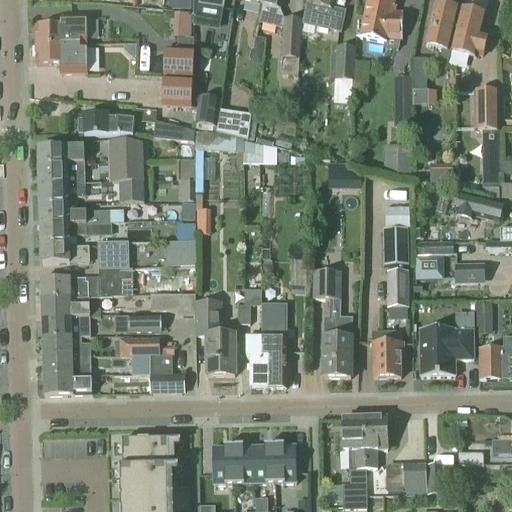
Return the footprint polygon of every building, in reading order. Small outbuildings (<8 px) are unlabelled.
[(170,0),(171,12),(191,12),(190,0),(170,0)] [(193,0),(193,29),(219,33),(224,5),(224,0),(193,0)] [(261,8),(263,0),(243,0),(243,4),(261,8)] [(263,0),(261,8),(262,8),(259,26),(283,32),(280,77),(297,78),(299,62),(302,23),(284,22),(280,13),(282,0),(263,0)] [(331,12),(333,0),(310,0),(309,7),(307,7),(302,27),(341,36),(345,15),(331,12)] [(395,10),(393,9),(395,0),(367,0),(363,20),(356,21),(355,40),(359,41),(383,46),(384,53),(398,54),(399,43),(401,43),(402,17),(394,16),(395,10)] [(450,55),(453,44),(452,44),(460,13),(455,12),(456,10),(446,7),(445,9),(435,7),(425,48),(442,52),(440,61),(448,63),(450,55)] [(477,59),(481,60),(487,40),(480,39),(485,19),(474,16),(474,14),(464,12),(463,14),(460,13),(452,44),(453,44),(450,55),(476,62),(477,59)] [(36,30),(36,49),(86,48),(85,26),(60,27),(60,30),(36,30)] [(249,61),(252,66),(261,67),(263,53),(264,54),(265,41),(255,40),(253,51),(250,54),(249,61)] [(86,48),(36,49),(36,68),(61,68),(61,74),(86,74),(86,48)] [(127,71),(148,70),(147,49),(126,50),(127,71)] [(337,51),(334,107),(352,107),(355,51),(337,51)] [(163,85),(193,86),(195,58),(165,56),(163,85)] [(411,81),(412,131),(412,108),(437,108),(437,94),(426,94),(426,63),(412,63),(412,81),(411,81)] [(394,81),(394,131),(412,131),(411,81),(394,81)] [(193,86),(163,85),(161,111),(191,113),(193,86)] [(498,97),(474,97),(474,136),(499,135),(498,97)] [(216,132),(219,103),(199,101),(196,128),(216,132)] [(219,103),(216,132),(216,136),(246,144),(250,118),(220,114),(221,103),(219,103)] [(84,137),(84,141),(116,140),(131,142),(133,125),(107,123),(107,120),(84,120),(84,124),(79,124),(79,137),(84,137)] [(196,155),(195,133),(155,125),(154,143),(195,146),(195,155),(196,155)] [(195,133),(196,155),(242,157),(242,146),(242,144),(246,145),(246,144),(216,136),(216,137),(195,133)] [(108,169),(143,166),(143,146),(126,144),(107,144),(108,169)] [(258,150),(242,146),(242,157),(243,168),(258,169),(258,150)] [(186,158),(172,158),(172,176),(194,177),(195,147),(186,147),(186,158)] [(38,151),(38,171),(84,170),(84,154),(66,154),(66,150),(38,151)] [(258,150),(258,169),(273,169),(274,154),(258,150)] [(411,151),(383,151),(383,181),(411,181),(411,151)] [(511,165),(499,166),(500,176),(511,176),(511,165)] [(144,185),(143,166),(108,169),(108,186),(118,186),(118,187),(144,185)] [(38,171),(39,190),(85,189),(84,170),(38,171)] [(344,193),(360,193),(360,177),(344,177),(344,193)] [(144,185),(118,187),(118,207),(144,206),(144,185)] [(194,205),(194,185),(179,185),(179,206),(194,205)] [(511,187),(501,187),(501,206),(509,206),(509,209),(511,209),(511,187)] [(39,190),(39,210),(76,209),(76,201),(85,201),(85,189),(39,190)] [(504,209),(460,198),(455,215),(457,216),(456,221),(474,225),(475,221),(499,227),(504,209)] [(182,207),(182,224),(195,224),(195,207),(182,207)] [(39,210),(40,229),(110,228),(110,215),(76,216),(76,209),(39,210)] [(40,229),(41,248),(69,247),(68,240),(86,240),(111,240),(110,228),(40,229)] [(193,245),(193,229),(178,229),(178,245),(193,245)] [(407,231),(383,232),(383,269),(408,269),(407,231)] [(99,275),(129,273),(128,246),(97,247),(98,274),(99,274),(99,275)] [(511,246),(489,247),(489,259),(511,258),(511,246)] [(69,247),(41,248),(41,269),(90,268),(89,251),(69,251),(69,247)] [(414,262),(415,285),(443,285),(443,262),(414,262)] [(455,288),(485,288),(485,267),(455,268),(455,288)] [(129,273),(99,275),(100,302),(112,302),(112,301),(129,300),(129,296),(122,296),(122,285),(129,285),(132,285),(132,274),(129,274),(129,273)] [(408,312),(408,274),(387,275),(387,312),(408,312)] [(313,275),(313,304),(329,304),(329,322),(324,322),(323,382),(350,383),(351,342),(351,323),(339,322),(340,276),(313,275)] [(70,283),(41,284),(42,304),(89,303),(88,303),(88,299),(87,287),(85,287),(85,283),(70,283)] [(196,320),(196,307),(196,299),(150,299),(150,316),(178,316),(178,320),(196,320)] [(42,304),(42,323),(89,322),(88,310),(89,310),(89,303),(42,304)] [(208,380),(236,379),(235,339),(221,340),(220,306),(196,307),(196,320),(196,340),(207,339),(208,380)] [(491,307),(476,308),(476,337),(491,337),(491,307)] [(286,392),(286,309),(261,309),(261,349),(261,360),(266,361),(266,392),(286,392)] [(250,329),(250,310),(239,310),(239,329),(250,329)] [(160,320),(129,321),(129,337),(160,337),(160,320)] [(89,322),(42,323),(43,343),(81,342),(81,334),(89,333),(89,322)] [(419,334),(420,382),(455,381),(455,365),(473,364),(473,335),(454,335),(454,333),(419,334)] [(400,357),(403,357),(403,346),(400,346),(400,335),(387,336),(387,346),(372,346),(373,381),(401,381),(400,357)] [(249,392),(266,392),(266,361),(261,360),(261,349),(257,349),(257,341),(246,341),(246,361),(250,361),(249,392)] [(81,342),(43,343),(43,363),(90,362),(89,349),(81,349),(81,342)] [(133,360),(156,360),(155,344),(132,344),(132,360),(133,360)] [(503,350),(478,351),(478,357),(479,383),(503,383),(503,357),(503,350)] [(511,356),(503,357),(503,383),(511,382),(511,356)] [(156,360),(133,360),(134,379),(172,379),(172,360),(156,360)] [(43,363),(44,382),(90,381),(90,362),(43,363)] [(152,379),(153,398),(186,398),(185,379),(172,379),(152,379)] [(72,381),(44,382),(44,401),(72,400),(91,400),(103,400),(102,384),(90,384),(90,381),(72,381)] [(375,454),(385,454),(384,421),(363,422),(364,473),(376,472),(375,454)] [(364,473),(363,422),(342,423),(343,455),(348,455),(350,488),(341,489),(341,502),(341,511),(348,511),(366,511),(365,501),(364,473)] [(120,478),(121,488),(119,488),(119,490),(120,490),(121,502),(120,502),(120,504),(121,504),(120,511),(167,511),(166,474),(169,474),(169,472),(168,446),(171,446),(171,444),(122,445),(122,448),(121,448),(121,451),(122,451),(122,460),(121,460),(121,462),(122,462),(122,473),(120,473),(120,476),(119,476),(119,478),(120,478)] [(255,488),(254,450),(233,451),(234,489),(255,488)] [(275,488),(274,450),(254,450),(255,488),(275,488)] [(296,477),(295,450),(274,450),(275,488),(296,488),(296,477)] [(234,489),(233,451),(212,451),(213,478),(213,489),(234,489)] [(458,469),(483,469),(483,456),(458,456),(458,469)] [(425,469),(402,469),(402,472),(403,495),(425,495),(425,471),(425,469)] [(426,469),(426,471),(425,471),(425,495),(426,495),(426,498),(443,498),(442,469),(426,469)] [(86,511),(86,497),(52,498),(52,511),(86,511)]
